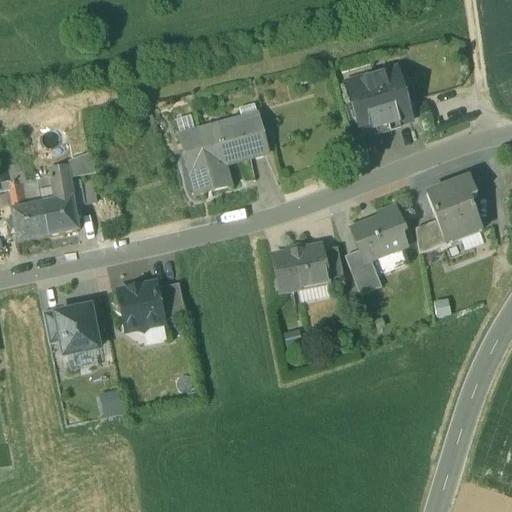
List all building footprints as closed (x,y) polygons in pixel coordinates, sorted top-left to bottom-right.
[(410,122),(395,71),(373,78),(388,128),(410,122)] [(373,78),(346,85),(361,136),(388,128),(373,78)] [(258,121),(180,142),(195,198),(230,188),(224,167),(267,156),(258,121)] [(92,157),(70,161),(74,181),(96,176),(92,157)] [(21,166),(0,170),(0,193),(7,192),(6,188),(20,185),(25,184),(21,166)] [(66,169),(50,173),(51,177),(53,191),(54,197),(70,194),(69,185),(66,169)] [(51,177),(36,181),(39,194),(53,191),(51,177)] [(452,188),(444,191),(443,190),(426,196),(436,222),(444,245),(481,232),(469,200),(476,198),(469,180),(451,186),(452,188)] [(92,181),(79,184),(83,207),(97,205),(92,181)] [(79,184),(69,185),(70,194),(73,208),(78,207),(79,208),(83,207),(79,184)] [(20,185),(6,188),(7,192),(11,212),(25,209),(20,185)] [(56,203),(41,206),(47,238),(77,232),(74,217),(80,216),(79,208),(78,207),(73,208),(70,194),(54,197),(56,203)] [(25,209),(11,212),(12,221),(7,223),(8,230),(14,229),(17,244),(47,238),(41,206),(25,209)] [(380,219),(351,230),(359,252),(364,265),(370,262),(405,249),(399,234),(403,232),(394,208),(379,214),(380,219)] [(436,222),(415,231),(419,255),(444,245),(436,222)] [(307,250),(284,255),(272,258),(276,279),(274,282),(276,291),(279,293),(280,294),(281,294),(285,296),(293,295),(295,291),(311,288),(311,286),(326,283),(327,282),(321,252),(320,248),(308,251),(307,250)] [(337,249),(321,252),(327,282),(326,283),(327,288),(344,284),(337,249)] [(370,262),(364,265),(359,252),(344,258),(359,297),(381,289),(370,262)] [(178,285),(155,290),(162,322),(185,318),(178,285)] [(154,286),(118,294),(120,306),(115,315),(123,320),(126,333),(138,330),(143,333),(144,332),(146,329),(162,325),(162,322),(155,290),(154,286)] [(90,309),(94,329),(106,326),(101,303),(89,305),(90,309)] [(64,358),(99,351),(94,329),(90,309),(55,316),(61,345),(64,358)] [(50,347),(61,345),(55,313),(43,316),(50,347)] [(162,325),(146,329),(144,332),(147,345),(166,341),(162,325)] [(116,392),(100,395),(103,412),(119,409),(116,392)]
